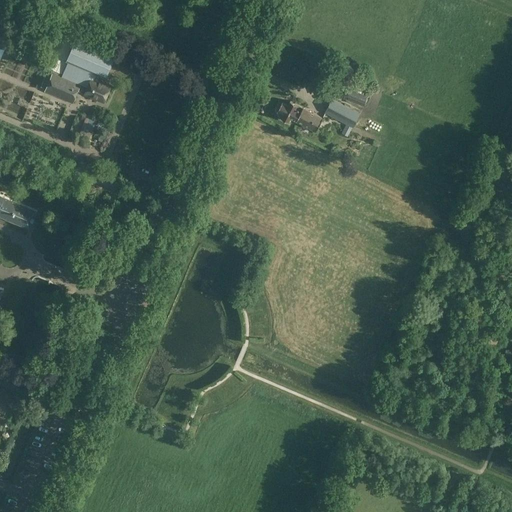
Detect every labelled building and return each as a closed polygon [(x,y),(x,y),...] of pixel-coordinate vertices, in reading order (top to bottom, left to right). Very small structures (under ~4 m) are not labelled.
[(76,36),(66,59),(68,60),(69,61),(97,73),(103,75),(105,76),(115,54),(102,48),(79,38),(76,36)] [(69,61),(63,74),(82,81),(81,83),(86,84),(89,78),(92,78),(92,76),(95,77),(97,73),(69,61)] [(53,71),(45,91),(73,103),(78,90),(80,85),(81,83),(82,81),(63,74),(53,70),(53,71)] [(88,88),(85,93),(104,101),(111,84),(104,81),(101,80),(95,77),(92,76),(92,78),(88,88)] [(346,86),(341,97),(358,104),(362,93),(346,86)] [(332,98),(325,112),(351,126),(358,112),(332,98)] [(282,101),(277,111),(282,113),(280,117),(289,121),(291,118),(296,120),(303,107),(290,101),(288,104),(282,101)] [(303,107),(296,120),(315,131),(322,118),(303,107)] [(346,124),(341,133),(348,136),(353,127),(346,124)] [(373,144),(380,147),(383,143),(375,139),(373,144)] [(122,177),(79,160),(74,171),(118,189),(122,177)] [(0,192),(0,214),(30,228),(37,209),(0,192)] [(125,232),(132,234),(136,224),(130,221),(125,232)]
